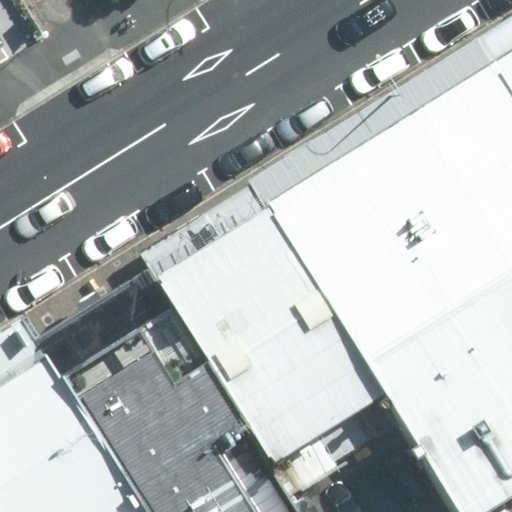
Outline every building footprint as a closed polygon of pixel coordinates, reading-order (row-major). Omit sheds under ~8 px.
[(511,53),(477,75),(511,129),(511,53)] [(511,129),(477,75),(244,221),(364,411),(427,511),(488,511),(511,497),(511,129)] [(244,221),(131,292),(250,481),(364,411),(244,221)] [(145,511),(260,511),(244,485),(250,481),(131,292),(41,347),(145,511)] [(145,511),(41,347),(0,372),(0,511),(145,511)]
